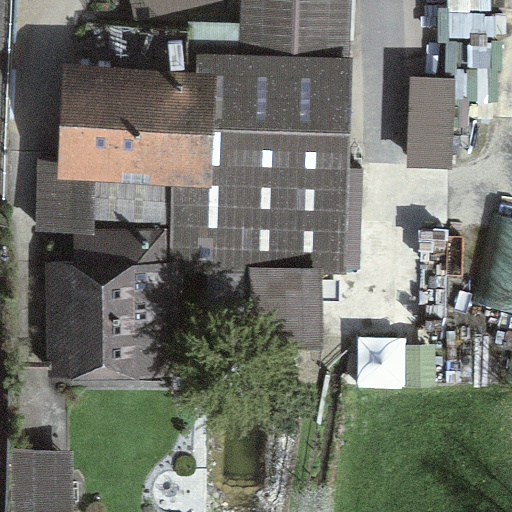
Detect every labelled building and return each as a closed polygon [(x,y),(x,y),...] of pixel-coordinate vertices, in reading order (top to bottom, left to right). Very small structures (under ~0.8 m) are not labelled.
[(247,0),(245,58),(185,59),(185,28),(85,23),(79,40),(77,77),(80,77),(76,155),(76,157),(87,158),(83,227),(83,234),(159,233),(160,262),(172,262),(242,262),(242,279),(256,279),(258,337),(322,336),(321,263),(333,263),(342,0),(247,0)] [(453,81),(407,79),(404,153),(450,155),(453,81)] [(37,225),(83,227),(87,158),(76,157),(76,155),(40,154),(37,225)] [(160,262),(159,233),(83,234),(80,234),(80,261),(49,261),(50,358),(52,358),(171,358),(173,358),(172,262),(160,262)] [(18,455),(19,505),(20,505),(66,505),(66,455),(20,455),(18,455)]
